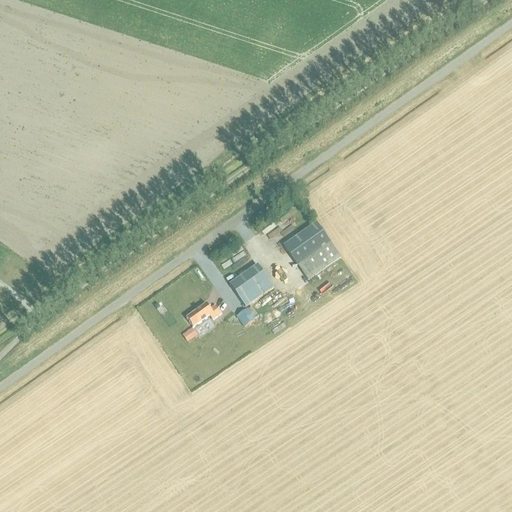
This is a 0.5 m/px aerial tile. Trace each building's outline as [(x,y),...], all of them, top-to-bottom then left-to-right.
[(284,248),(297,267),(307,282),(340,258),(316,225),(284,248)] [(276,250),(284,243),(281,240),(273,246),(276,250)] [(327,270),(330,276),(344,268),(341,262),(327,270)] [(277,379),(322,346),(262,264),(230,288),(254,320),(241,329),(277,379)] [(186,319),(193,329),(210,317),(213,321),(222,315),(216,307),(210,311),(206,305),(186,319)] [(188,332),(182,336),(187,344),(194,339),(188,332)]
